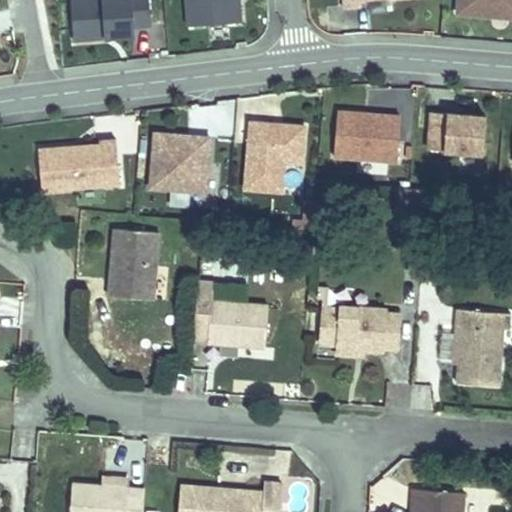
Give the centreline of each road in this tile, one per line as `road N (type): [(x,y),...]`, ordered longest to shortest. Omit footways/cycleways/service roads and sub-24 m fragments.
road 1 (unclassified): [(0,238),(42,261),(55,374),(83,399),(307,427),(340,445)]
road 2 (residential): [(301,63),(38,97)]
road 3 (residential): [(511,67),(373,57),(301,63)]
road 4 (unclassified): [(340,445),(399,432),(511,437)]
